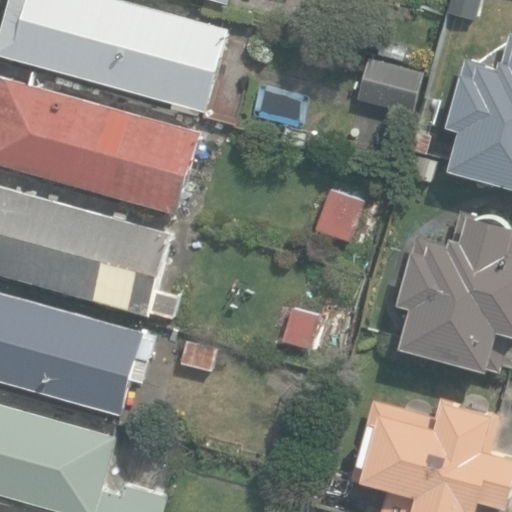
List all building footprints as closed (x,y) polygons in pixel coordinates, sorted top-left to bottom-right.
[(234,20),(160,0),(9,0),(0,33),(0,47),(210,105),(234,20)] [(479,15),(482,0),(454,0),(453,8),(479,15)] [(468,124),(456,163),(511,178),(511,37),(505,62),(472,53),(466,68),(470,69),(455,120),(468,124)] [(418,111),(430,68),(373,52),(361,95),(418,111)] [(205,128),(0,69),(0,154),(182,207),(205,128)] [(177,227),(0,178),(0,267),(154,310),(155,307),(179,313),(185,291),(161,285),(177,227)] [(354,236),(368,198),(335,185),(320,224),(354,236)] [(418,302),(407,341),(506,366),(511,342),(511,214),(510,213),(502,209),(495,208),(488,209),(483,210),(466,205),(455,239),(422,230),(405,298),(418,302)] [(150,325),(0,283),(0,375),(126,410),(136,375),(148,378),(161,333),(149,330),(150,325)] [(313,344),(323,311),(297,303),(287,337),(313,344)] [(222,342),(191,335),(185,360),(216,367),(222,342)] [(357,475),(394,485),(386,511),(479,511),(481,506),(485,507),(489,494),(511,499),(511,447),(500,445),(508,409),(491,405),(489,399),(484,394),(479,391),(470,392),(465,394),(463,397),(446,392),(441,411),(380,394),(357,475)] [(123,433),(0,397),(0,487),(86,511),(100,511),(101,511),(105,511),(166,511),(172,492),(129,479),(126,490),(108,485),(123,433)]
